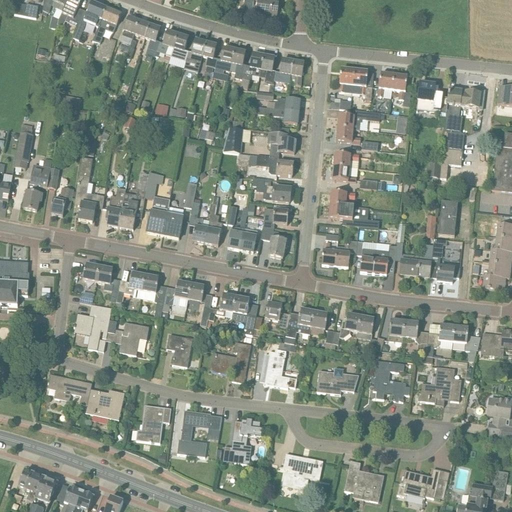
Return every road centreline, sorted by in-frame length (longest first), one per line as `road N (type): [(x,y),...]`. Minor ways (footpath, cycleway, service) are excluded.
road 1 (residential): [(291,411),(195,398),(62,361),(56,351),(70,240)]
road 2 (residential): [(301,282),(70,240)]
road 3 (residential): [(301,282),(324,51)]
road 4 (secondary): [(211,511),(0,437)]
road 5 (residential): [(511,313),(301,282)]
road 6 (residential): [(511,71),(324,51)]
road 7 (residential): [(291,411),(313,445),(418,456),(435,445),(430,425)]
road 8 (residential): [(299,46),(131,0)]
road 9 (residential): [(430,425),(291,411)]
